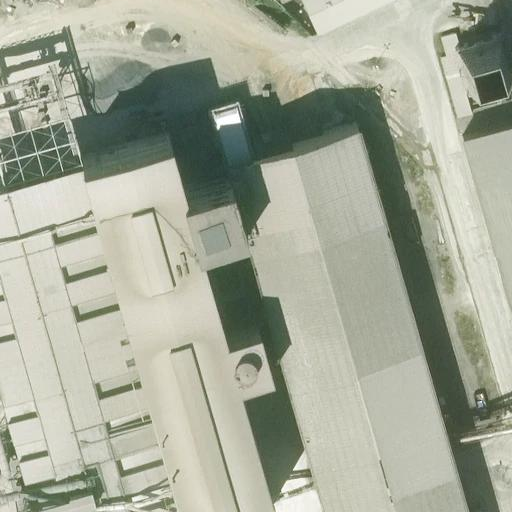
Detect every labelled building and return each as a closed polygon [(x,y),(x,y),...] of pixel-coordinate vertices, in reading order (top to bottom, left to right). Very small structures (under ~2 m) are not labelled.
[(306,0),(321,31),(388,0),(306,0)] [(444,56),(458,115),(471,111),(466,90),(511,78),(511,33),(464,45),(460,29),(442,34),(447,55),(444,56)] [(0,178),(0,386),(35,511),(235,511),(272,501),(237,372),(272,362),(263,333),(278,329),(229,158),(249,152),(235,105),(215,111),(216,117),(0,178)] [(511,121),(462,136),(511,306),(511,121)] [(278,329),(329,511),(465,511),(356,122),(249,152),(229,158),(278,329)]
